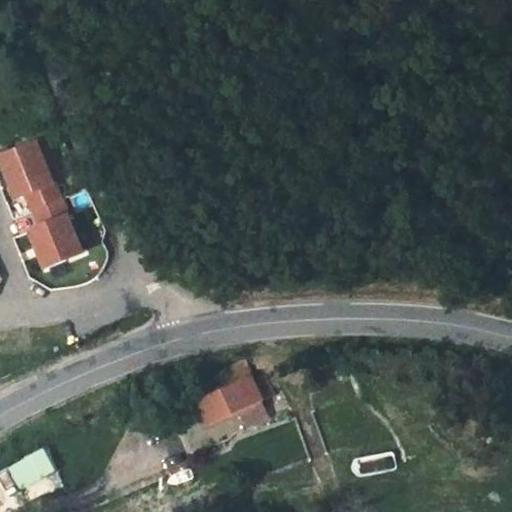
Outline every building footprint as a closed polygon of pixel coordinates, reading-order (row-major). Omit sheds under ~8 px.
[(0,155),(0,161),(16,201),(27,197),(31,195),(37,193),(42,190),(58,184),(39,139),(0,155)] [(32,209),(39,226),(43,224),(50,221),(55,220),(63,216),(71,213),(58,184),(42,190),(37,193),(31,195),(27,197),(32,209)] [(39,226),(29,230),(46,271),(67,263),(88,253),(71,213),(63,216),(55,220),(50,221),(43,224),(39,226)] [(205,432),(237,417),(244,431),(270,418),(249,375),(191,403),(205,432)] [(256,432),(263,454),(338,426),(330,411),(320,414),(311,398),(273,411),(277,424),(256,432)] [(364,473),(396,467),(393,454),(361,460),(364,473)]
